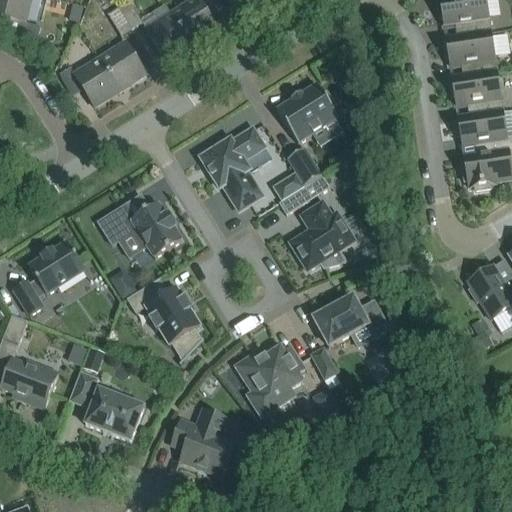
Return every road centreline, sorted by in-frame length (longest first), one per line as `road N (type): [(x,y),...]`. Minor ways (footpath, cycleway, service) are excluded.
road 1 (residential): [(391,0),(421,46),(437,181),(453,238),(488,237),(511,222)]
road 2 (unclassified): [(148,127),(350,0)]
road 3 (residential): [(214,511),(0,431)]
road 4 (residential): [(148,127),(227,255)]
road 5 (residential): [(90,164),(20,73),(0,61)]
